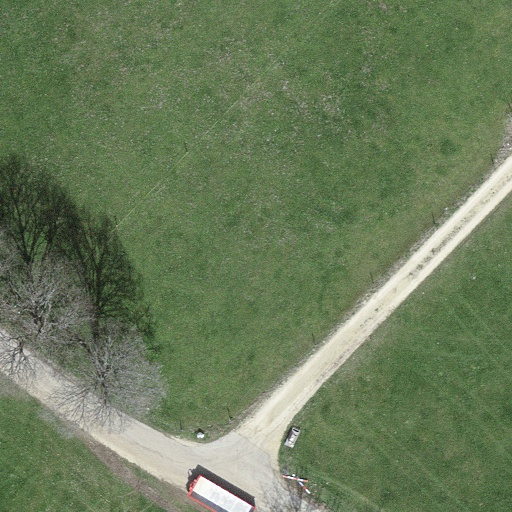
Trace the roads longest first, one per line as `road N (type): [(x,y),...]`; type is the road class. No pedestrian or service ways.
road 1 (track): [(225,490),(289,401),(511,175)]
road 2 (unclassified): [(265,511),(111,430),(0,343)]
